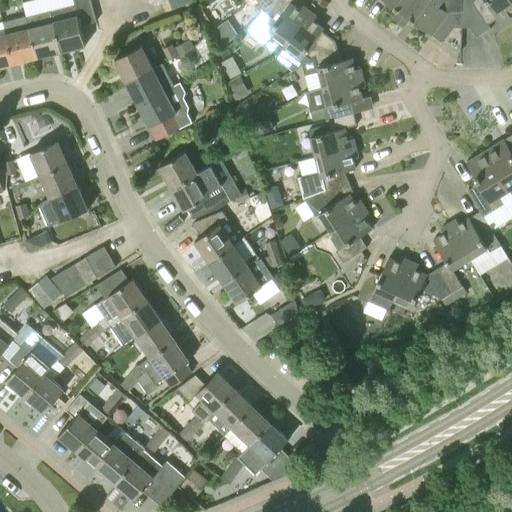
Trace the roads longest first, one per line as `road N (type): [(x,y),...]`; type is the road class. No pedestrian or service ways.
road 1 (residential): [(339,432),(264,373),(159,255),(73,96),(46,90),(0,102)]
road 2 (secondary): [(511,382),(264,511)]
road 3 (secondary): [(316,511),(511,408)]
road 4 (residential): [(408,232),(440,149),(412,98),(425,72)]
